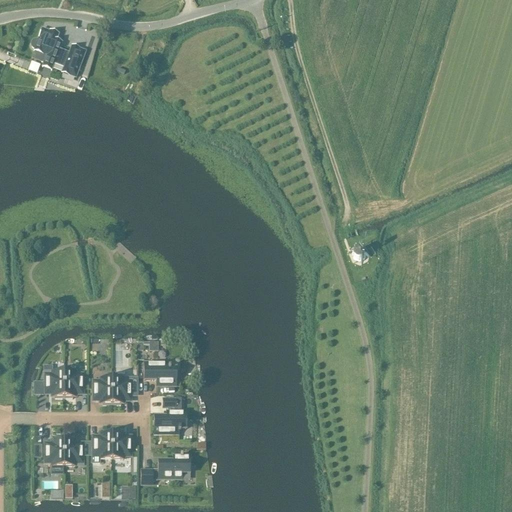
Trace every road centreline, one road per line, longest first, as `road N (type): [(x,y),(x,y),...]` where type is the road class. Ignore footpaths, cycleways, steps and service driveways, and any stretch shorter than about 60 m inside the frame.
road 1 (unclassified): [(0,19),(66,14),(140,27),(247,0)]
road 2 (residential): [(0,419),(142,420)]
